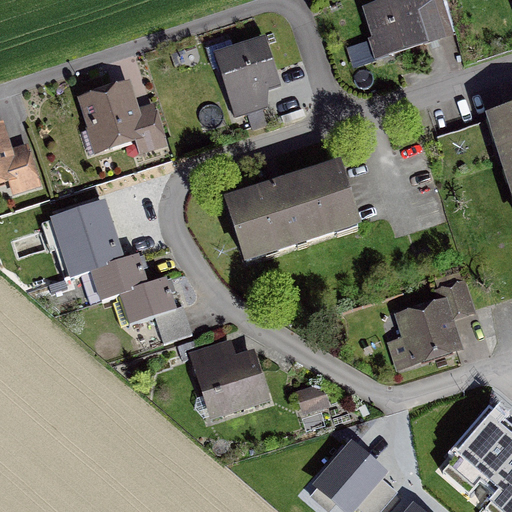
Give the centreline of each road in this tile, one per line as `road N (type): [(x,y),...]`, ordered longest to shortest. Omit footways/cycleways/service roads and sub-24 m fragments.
road 1 (residential): [(333,119),(190,166),(166,212),(189,263),(229,305),(375,403),(498,365)]
road 2 (residential): [(333,119),(306,21),(269,3),(0,92)]
road 3 (residential): [(511,63),(333,119)]
